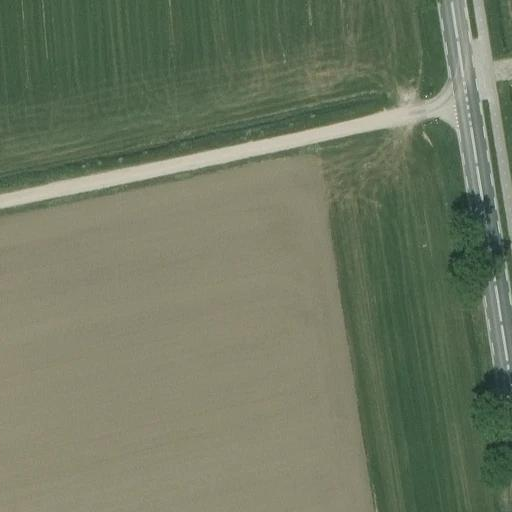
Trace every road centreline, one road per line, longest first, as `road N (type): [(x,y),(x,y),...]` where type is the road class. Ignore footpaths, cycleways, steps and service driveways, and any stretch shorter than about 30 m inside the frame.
road 1 (unknown): [(467,114),(0,204)]
road 2 (secondary): [(511,391),(451,0)]
